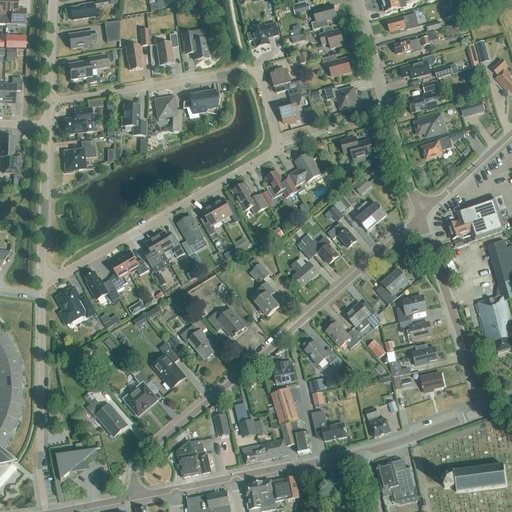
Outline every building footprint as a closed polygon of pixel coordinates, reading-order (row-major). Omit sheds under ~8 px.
[(18,9),(17,0),(6,0),(6,15),(11,16),(11,25),(25,26),(26,10),(18,9)] [(156,0),(157,3),(150,5),(152,12),(165,9),(162,0),(156,0)] [(405,4),(410,2),(409,0),(397,0),(382,4),(384,13),(400,9),(399,5),(405,3),(405,4)] [(470,7),(467,0),(458,0),(455,1),(457,10),(470,7)] [(96,18),(94,4),(79,6),(79,7),(71,9),(73,21),(96,18)] [(310,11),(308,4),(293,8),(295,15),(310,11)] [(207,14),(206,6),(198,7),(199,16),(207,14)] [(333,6),(320,9),(313,11),(316,23),(312,24),(313,31),(329,27),(327,21),(337,19),(333,6)] [(419,28),(415,14),(395,20),(395,21),(388,23),(390,33),(400,30),(401,31),(405,30),(406,31),(419,28)] [(106,34),(119,32),(120,22),(104,24),(106,34)] [(441,28),(440,22),(426,26),(427,32),(441,28)] [(272,38),(279,36),(276,24),(265,27),(265,25),(251,29),(252,34),(247,35),(249,42),(254,41),(256,49),(270,45),(268,38),(272,37),(272,38)] [(343,44),(340,30),(334,32),(333,27),(323,29),(324,34),(320,35),(322,46),(329,44),(331,50),(339,48),(338,46),(343,44)] [(149,46),(148,30),(140,30),(141,47),(149,46)] [(69,35),(71,50),(90,47),(89,42),(95,42),(93,32),(69,35)] [(429,42),(438,40),(436,32),(427,34),(428,38),(429,42)] [(206,39),(192,42),(191,33),(181,35),(184,49),(192,47),(194,61),(209,59),(206,39)] [(178,48),(176,35),(169,36),(170,43),(156,45),(160,66),(174,64),(171,50),(178,48)] [(6,48),(24,48),(24,42),(17,42),(17,37),(5,37),(5,42),(6,42),(6,48)] [(424,47),(430,45),(428,38),(422,39),(424,47)] [(421,51),(418,40),(410,42),(395,46),(396,49),(394,49),(395,53),(396,52),(397,54),(405,52),(405,53),(412,51),(412,53),(421,51)] [(489,62),(484,42),(476,44),(481,64),(489,62)] [(139,46),(125,48),(128,63),(129,63),(130,71),(142,69),(141,61),(142,61),(139,46)] [(467,48),(469,58),(477,56),(474,46),(467,48)] [(117,59),(116,52),(108,53),(109,60),(117,59)] [(300,64),(308,62),(305,53),(297,55),(300,64)] [(108,68),(106,56),(88,59),(89,62),(69,65),(71,80),(92,77),(91,71),(108,68)] [(332,78),(351,73),(347,60),(338,62),(336,56),(322,60),(324,66),(329,65),(332,78)] [(427,67),(433,66),(435,62),(433,56),(424,59),(422,59),(423,64),(422,64),(422,63),(417,64),(416,63),(410,65),(408,67),(401,69),(401,71),(400,71),(402,77),(403,77),(403,78),(411,76),(412,80),(429,75),(427,67)] [(511,76),(511,75),(506,69),(508,67),(502,60),(492,69),(498,76),(495,78),(507,92),(509,90),(511,92),(511,79),(511,78),(511,76)] [(453,75),(450,66),(434,71),(437,79),(453,75)] [(290,84),(287,71),(282,72),(282,70),(276,72),(276,74),(271,75),(276,94),(288,91),(290,97),(301,94),(306,93),(303,81),(290,84)] [(12,85),(4,85),(3,104),(15,104),(16,92),(22,92),(22,79),(12,79),(12,85)] [(437,82),(437,81),(423,85),(425,94),(439,90),(439,89),(437,82)] [(360,107),(358,100),(357,100),(354,88),(337,92),(336,87),(324,90),(327,101),(337,99),(340,111),(352,108),(352,109),(360,107)] [(215,91),(189,95),(190,102),(183,103),(183,110),(191,108),(192,115),(206,113),(205,111),(218,109),(215,91)] [(312,94),(314,101),(320,99),(319,92),(312,94)] [(296,108),(299,107),(302,97),(301,94),(290,97),(291,103),(279,106),(284,125),(289,124),(290,126),(296,124),(295,122),(300,121),(296,108)] [(438,109),(434,94),(423,97),(415,99),(415,101),(409,102),(412,113),(426,109),(427,112),(438,109)] [(182,132),(183,111),(176,110),(173,98),(155,101),(158,119),(172,117),(172,132),(182,132)] [(484,113),(481,101),(460,107),(464,119),(484,113)] [(146,123),(139,123),(139,107),(124,106),(124,119),(122,118),(122,127),(133,128),(133,136),(146,137),(146,123)] [(92,110),(74,111),(76,120),(66,120),(67,127),(65,128),(65,132),(66,133),(66,134),(68,134),(70,136),(73,135),(73,133),(95,131),(92,110)] [(417,126),(415,127),(417,132),(418,132),(419,134),(425,132),(427,138),(445,133),(441,116),(422,121),(423,122),(416,124),(417,126)] [(162,119),(162,131),(171,131),(171,124),(171,119),(162,119)] [(463,139),(461,133),(449,136),(451,143),(463,139)] [(12,143),(12,139),(1,138),(0,154),(0,157),(4,158),(4,174),(21,175),(21,163),(14,163),(15,143),(12,143)] [(373,155),(369,142),(357,145),(355,139),(341,143),(345,155),(352,153),(354,161),(353,161),(354,165),(365,162),(364,158),(373,155)] [(438,144),(422,148),(426,162),(442,157),(441,153),(451,150),(448,139),(438,142),(438,144)] [(85,159),(96,158),(94,141),(81,143),(82,150),(64,152),(65,166),(64,166),(65,173),(72,172),(72,171),(86,169),(85,159)] [(324,151),(323,144),(316,146),(318,153),(324,151)] [(464,160),(472,152),(466,146),(458,154),(464,160)] [(321,175),(310,156),(296,164),(301,172),(297,175),(296,172),(290,176),(296,187),(306,181),(307,183),(321,175)] [(284,194),(287,199),(297,193),(289,179),(284,183),(278,172),(266,180),(271,187),(268,188),(274,199),(284,194)] [(22,184),(22,176),(14,176),(13,184),(22,184)] [(335,179),(338,185),(343,182),(339,177),(335,179)] [(373,188),(365,179),(355,187),(362,196),(373,188)] [(336,183),(328,188),(332,194),(335,192),(339,189),(336,183)] [(255,199),(247,185),(233,193),(244,213),(252,209),(255,215),(268,208),(261,196),(255,199)] [(297,191),(300,197),(306,194),(302,188),(297,191)] [(274,205),(267,192),(261,196),(268,208),(274,205)] [(348,209),(354,204),(346,195),(340,200),(348,209)] [(226,205),(223,199),(212,205),(222,222),(231,216),(236,224),(242,220),(231,202),(226,205)] [(506,231),(495,199),(457,212),(460,221),(448,225),(453,240),(462,237),(462,236),(472,232),(475,241),(506,231)] [(367,202),(362,206),(377,224),(387,216),(377,204),(372,208),(367,202)] [(222,222),(212,205),(202,211),(205,217),(200,220),(207,231),(207,232),(210,237),(215,234),(213,227),(222,222)] [(338,222),(344,217),(335,206),(329,212),(338,222)] [(377,224),(362,206),(358,210),(361,214),(356,218),(368,232),(377,224)] [(191,217),(178,225),(188,242),(182,245),(189,257),(197,253),(193,245),(203,239),(191,217)] [(346,230),(342,225),(340,224),(328,234),(333,240),(338,236),(348,249),(357,241),(347,230),(346,230)] [(279,229),(272,234),(273,236),(275,239),(276,240),(283,235),(279,229)] [(168,238),(165,232),(155,238),(164,254),(170,251),(175,260),(184,255),(172,235),(168,238)] [(318,254),(318,255),(320,254),(329,265),(339,257),(329,246),(331,245),(325,238),(318,244),(315,241),(313,242),(308,235),(301,241),(304,244),(315,257),(318,254)] [(164,254),(155,238),(145,244),(148,249),(143,252),(152,268),(162,263),(168,260),(164,254)] [(244,240),(235,244),(240,253),(245,250),(249,248),(244,240)] [(462,240),(454,243),(456,249),(464,246),(462,240)] [(511,320),(507,300),(511,298),(511,247),(507,249),(505,241),(494,244),(506,284),(503,284),(506,297),(476,305),(488,350),(491,349),(494,357),(511,352),(511,320)] [(315,257),(304,244),(299,248),(310,261),(315,257)] [(0,268),(11,251),(10,251),(9,253),(0,251),(0,268)] [(149,271),(142,260),(137,263),(131,252),(121,258),(130,274),(136,271),(140,276),(149,271)] [(196,255),(190,258),(195,267),(201,264),(196,255)] [(124,278),(130,274),(121,258),(110,264),(117,276),(110,280),(117,292),(124,288),(123,286),(128,284),(124,278)] [(255,259),(249,264),(254,270),(260,265),(255,259)] [(270,275),(260,264),(260,265),(254,270),(263,281),(270,275)] [(302,289),(318,275),(309,264),(302,270),(297,264),(291,268),(297,275),(293,278),(302,289)] [(196,270),(193,272),(195,276),(189,279),(191,282),(199,277),(196,270)] [(394,294),(408,281),(399,270),(382,284),(384,286),(377,292),(389,306),(398,298),(394,294)] [(95,273),(85,278),(88,284),(87,285),(97,301),(109,294),(100,279),(99,280),(95,273)] [(157,281),(161,287),(166,284),(162,278),(157,281)] [(268,318),(279,308),(270,297),(275,293),(267,284),(258,291),(264,297),(256,304),(268,318)] [(120,298),(114,288),(109,291),(112,295),(110,296),(113,302),(120,298)] [(86,298),(81,301),(74,289),(61,297),(61,304),(65,312),(61,315),(66,323),(72,319),(73,320),(85,313),(88,317),(95,313),(86,298)] [(163,293),(156,297),(158,301),(165,296),(163,293)] [(396,309),(400,324),(411,321),(410,315),(426,311),(423,297),(404,301),(405,307),(396,309)] [(366,319),(369,323),(375,330),(380,325),(378,316),(373,309),(368,313),(357,300),(356,301),(359,304),(346,316),(343,312),(343,313),(359,331),(359,330),(356,327),(366,319)] [(129,310),(133,316),(139,313),(135,306),(129,310)] [(147,314),(151,320),(158,316),(154,309),(147,314)] [(232,339),(245,328),(231,311),(221,319),(217,314),(208,322),(217,333),(223,328),(232,339)] [(107,315),(100,319),(107,331),(114,327),(110,320),(107,315)] [(134,322),(138,328),(146,323),(143,317),(134,322)] [(198,319),(191,324),(193,326),(181,336),(186,344),(189,342),(205,362),(217,351),(202,333),(207,330),(198,319)] [(413,327),(411,321),(400,324),(402,333),(410,331),(412,342),(432,337),(429,323),(413,327)] [(351,350),(361,341),(352,331),(348,335),(337,323),(326,333),(341,349),(346,344),(351,350)] [(0,350),(12,344),(4,331),(0,333),(0,350)] [(173,336),(168,340),(175,349),(180,344),(173,336)] [(326,352),(320,346),(316,342),(305,352),(318,366),(320,365),(325,360),(330,365),(332,363),(338,358),(339,357),(330,348),(326,352)] [(384,353),(374,342),(368,346),(379,358),(384,353)] [(0,364),(18,359),(12,344),(0,350),(0,364)] [(108,349),(112,354),(118,349),(113,344),(108,349)] [(171,390),(185,379),(174,365),(180,360),(167,344),(159,350),(165,357),(152,368),(171,390)] [(435,348),(428,350),(427,345),(416,348),(417,352),(413,353),(417,367),(438,362),(435,348)] [(338,358),(332,363),(335,367),(341,362),(338,358)] [(0,377),(22,374),(18,359),(0,364),(0,377)] [(392,378),(403,375),(400,361),(389,364),(392,378)] [(296,383),(293,367),(292,362),(276,365),(277,370),(273,370),(276,387),(296,383)] [(272,366),(263,367),(265,378),(273,376),(272,366)] [(381,376),(386,372),(380,366),(375,370),(381,376)] [(0,389),(23,390),(22,374),(0,377),(0,389)] [(146,388),(150,384),(142,374),(135,379),(137,381),(144,390),(146,388)] [(430,390),(444,387),(441,374),(421,378),(424,394),(430,392),(430,390)] [(349,379),(354,384),(359,380),(354,375),(349,379)] [(323,380),(309,383),(312,393),(325,390),(323,380)] [(412,387),(411,380),(401,382),(403,389),(412,387)] [(146,388),(144,390),(137,381),(129,388),(132,392),(123,400),(128,406),(138,417),(148,409),(149,410),(158,402),(148,390),(146,388)] [(266,383),(269,390),(275,389),(273,381),(266,383)] [(348,399),(356,397),(355,388),(346,390),(348,399)] [(0,402),(21,406),(23,390),(0,389),(0,402)] [(300,435),(298,422),(299,421),(289,390),(271,396),(280,424),(279,424),(286,448),(296,446),(298,455),(310,453),(307,434),(300,435)] [(110,406),(105,411),(96,401),(89,393),(80,400),(95,419),(97,417),(114,439),(128,427),(110,406)] [(324,405),(322,395),(313,396),(315,407),(324,405)] [(0,415),(17,421),(21,406),(0,402),(0,415)] [(389,404),(392,414),(397,412),(394,402),(389,404)] [(253,423),(253,421),(248,423),(244,404),(235,406),(242,439),(256,436),(256,434),(253,423)] [(374,439),(390,433),(386,420),(379,422),(375,410),(366,413),(374,439)] [(344,424),(327,428),(323,412),(312,414),(315,431),(322,429),(325,442),(347,438),(344,424)] [(0,429),(10,436),(17,421),(0,415),(0,429)] [(230,434),(226,415),(214,417),(218,437),(230,434)] [(262,421),(253,423),(256,434),(257,434),(263,433),(265,432),(262,421)] [(0,447),(2,449),(10,436),(0,429),(0,447)] [(178,466),(178,470),(182,469),(183,479),(202,476),(202,475),(212,474),(208,454),(205,454),(203,441),(191,443),(179,453),(181,465),(178,466)] [(288,457),(283,442),(269,445),(272,458),(272,460),(288,457)] [(261,447),(243,451),(247,466),(262,463),(271,461),(272,460),(272,458),(269,445),(261,447)] [(2,449),(0,447),(0,464),(15,461),(16,461),(17,461),(2,449)] [(90,470),(83,461),(85,459),(87,457),(88,455),(88,452),(100,450),(56,457),(60,482),(61,482),(60,480),(68,473),(90,470)] [(404,461),(379,467),(377,471),(382,491),(384,498),(393,496),(395,503),(417,498),(411,469),(406,470),(404,461)] [(456,494),(506,487),(503,466),(453,472),(454,478),(443,479),(445,489),(455,488),(456,494)] [(295,479),(272,483),(275,504),(299,499),(295,479)] [(269,511),(276,511),(275,504),(272,483),(272,482),(244,487),(246,498),(248,498),(250,511),(269,511)] [(230,511),(231,511),(228,492),(206,496),(186,500),(187,511),(230,511)]
